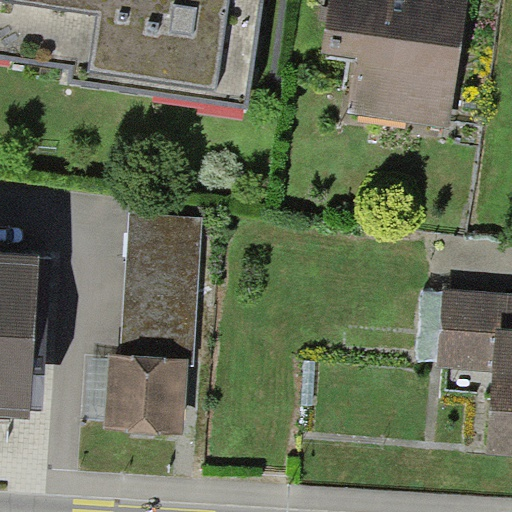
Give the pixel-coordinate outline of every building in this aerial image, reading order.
[(69,87),(244,106),(255,0),(0,0),(0,59),(71,68),(69,87)] [(334,0),(322,106),(445,121),(460,0),(334,0)] [(121,351),(193,353),(197,215),(124,213),(121,351)] [(0,401),(44,404),(53,255),(0,251),(0,401)] [(481,455),(511,457),(511,295),(444,290),(438,366),(488,369),(481,455)] [(181,437),(183,362),(112,360),(110,435),(181,437)]
